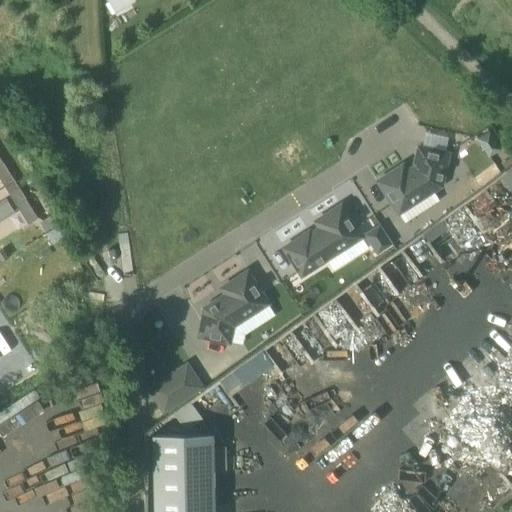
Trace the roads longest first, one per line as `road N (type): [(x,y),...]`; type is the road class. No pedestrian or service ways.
road 1 (unclassified): [(124,511),(130,306),(405,131)]
road 2 (residential): [(511,128),(382,0)]
